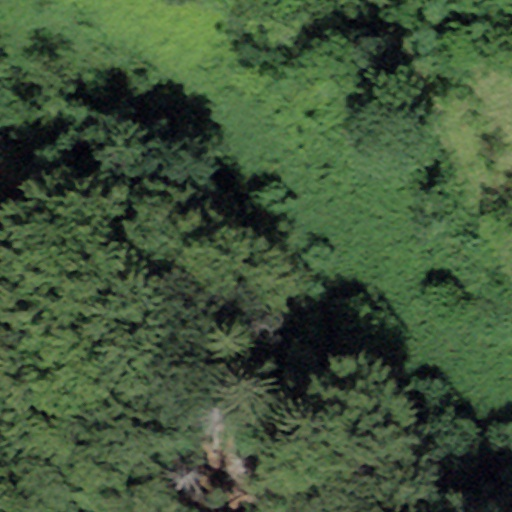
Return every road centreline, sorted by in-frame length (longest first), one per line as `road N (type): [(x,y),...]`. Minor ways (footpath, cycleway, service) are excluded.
road 1 (track): [(511,488),(273,290)]
road 2 (track): [(376,0),(480,211),(511,259)]
